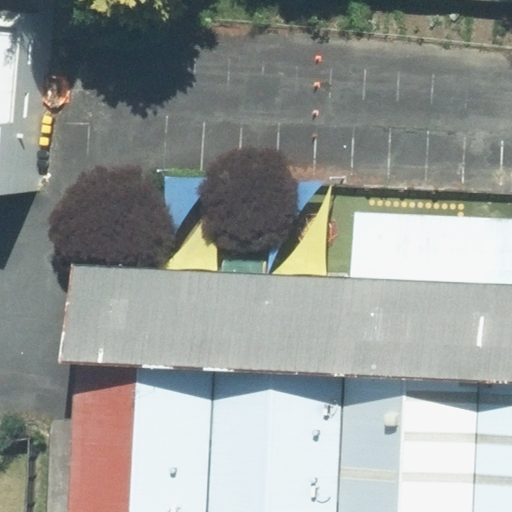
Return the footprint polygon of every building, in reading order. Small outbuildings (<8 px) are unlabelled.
[(37,2),(0,0),(0,197),(25,199),(37,2)] [(511,290),(81,265),(74,374),(226,382),(359,391),(508,400),(511,399),(511,290)] [(66,511),(218,511),(226,382),(74,374),(66,511)] [(351,511),(359,391),(226,382),(218,511),(351,511)] [(500,511),(508,400),(359,391),(351,511),(500,511)] [(511,511),(511,399),(508,400),(500,511),(511,511)]
